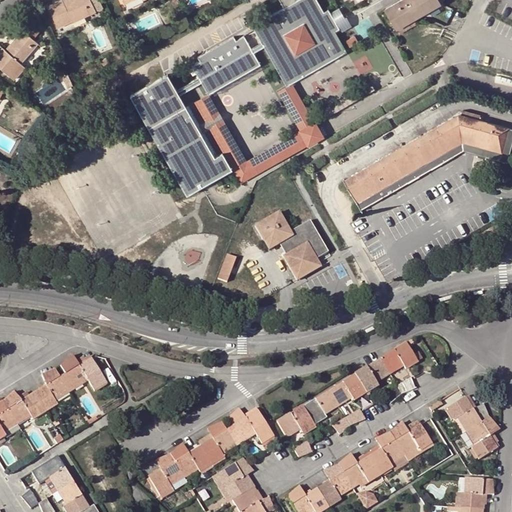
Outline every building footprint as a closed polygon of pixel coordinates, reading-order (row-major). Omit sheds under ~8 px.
[(99,0),(67,0),(63,2),(62,0),(48,7),(57,27),(71,20),(70,17),(86,9),(89,14),(103,8),(99,0)] [(252,26),(261,42),(264,46),(270,58),(286,85),(294,81),(346,51),(334,32),(339,29),(334,20),(330,14),(327,9),(323,12),(316,0),(296,0),(296,1),(284,8),(252,26)] [(440,3),(437,0),(401,0),(384,10),(395,29),(413,19),(440,3)] [(339,8),(330,14),(341,33),(351,28),(339,8)] [(72,22),(89,14),(86,9),(70,17),(71,20),(72,22)] [(413,19),(395,29),(398,34),(416,23),(413,19)] [(38,31),(29,23),(23,31),(32,38),(38,31)] [(32,38),(23,31),(5,51),(0,46),(0,67),(13,79),(20,71),(16,68),(20,63),(37,42),(32,38)] [(225,41),(242,74),(260,64),(253,52),(250,48),(243,36),(235,40),(233,36),(225,41)] [(201,82),(208,93),(242,74),(225,41),(197,56),(199,60),(191,65),(198,77),(201,82)] [(253,52),(264,46),(261,42),(250,48),(253,52)] [(24,67),(20,63),(16,68),(20,71),(24,67)] [(178,95),(175,90),(167,74),(130,96),(186,194),(201,186),(231,169),(221,153),(217,155),(214,157),(185,106),(178,95)] [(201,82),(198,77),(175,90),(178,95),(201,82)] [(208,93),(192,102),(240,183),(325,135),(294,81),(280,89),(302,128),(246,161),(208,93)] [(214,157),(217,155),(188,105),(185,106),(214,157)] [(344,180),(356,201),(461,142),(502,152),(508,129),(458,115),(344,180)] [(511,145),(511,130),(508,129),(502,152),(461,142),(356,201),(361,210),(463,151),(507,162),(511,145)] [(269,250),(279,244),(286,240),(292,251),(285,256),(283,257),(297,281),(313,271),(311,268),(314,266),(312,263),(317,261),(323,257),(328,254),(308,221),(289,232),(278,213),(255,226),(269,250)] [(279,244),(285,256),(292,251),(286,240),(279,244)] [(236,257),(227,253),(218,278),(227,281),(236,257)] [(320,267),(317,261),(312,263),(314,266),(311,268),(313,271),(320,267)] [(405,342),(276,422),(282,434),(290,429),(292,433),(298,429),(300,433),(313,425),(325,417),(323,414),(328,410),(326,407),(334,402),(342,397),(345,400),(350,397),(353,401),(360,396),(372,389),(377,386),(374,382),(380,378),(379,375),(386,370),(394,365),(396,368),(401,365),(404,369),(411,365),(416,361),(412,355),(407,347),(412,343),(410,340),(405,343),(405,342)] [(412,355),(416,361),(422,358),(418,352),(412,355)] [(0,439),(5,437),(2,433),(8,430),(6,426),(14,421),(21,417),(23,420),(30,416),(32,420),(56,404),(54,401),(60,397),(58,394),(65,390),(79,381),(81,384),(87,380),(93,391),(106,383),(89,358),(77,366),(70,357),(59,367),(64,374),(58,378),(53,370),(40,375),(44,387),(20,401),(13,393),(2,402),(0,402),(0,439)] [(388,373),(396,368),(394,365),(386,370),(388,373)] [(414,389),(409,378),(382,395),(390,403),(400,393),(414,389)] [(67,393),(81,384),(79,381),(65,390),(67,393)] [(467,395),(464,397),(471,409),(474,408),(470,401),(467,395)] [(336,405),(345,400),(342,397),(334,402),(336,405)] [(471,409),(464,397),(445,408),(446,410),(452,419),(452,420),(457,418),(461,425),(464,423),(468,430),(473,438),(470,440),(474,446),(470,448),(471,450),(477,460),(495,449),(488,437),(491,434),(498,430),(488,417),(482,404),(474,408),(471,409)] [(441,404),(439,401),(428,408),(430,411),(441,404)] [(246,417),(257,411),(255,408),(249,411),(244,414),(246,417)] [(159,471),(148,478),(159,497),(171,489),(169,485),(175,482),(173,479),(180,474),(188,469),(190,472),(196,468),(199,472),(223,457),(221,454),(227,450),(225,446),(233,442),(245,434),(247,438),(254,433),(260,444),(272,436),(257,411),(246,417),(244,419),(236,410),(226,420),(230,427),(225,430),(220,423),(207,429),(209,434),(211,439),(199,447),(188,453),(187,454),(179,445),(169,455),(156,460),(158,468),(159,471)] [(358,410),(330,427),(338,435),(349,425),(362,420),(358,410)] [(452,419),(446,410),(444,412),(450,421),(452,419)] [(85,416),(83,418),(87,425),(97,419),(95,417),(89,421),(85,416)] [(14,421),(16,425),(23,420),(21,417),(14,421)] [(327,420),(325,417),(313,425),(315,428),(321,424),(327,420)] [(457,418),(452,420),(452,421),(461,434),(468,430),(464,423),(461,425),(457,418)] [(6,426),(8,430),(16,425),(14,421),(6,426)] [(405,427),(408,432),(418,425),(416,422),(412,425),(411,423),(408,425),(405,427)] [(286,497),(282,499),(285,504),(288,502),(290,506),(293,511),(311,511),(313,511),(320,511),(339,500),(337,496),(342,493),(340,490),(348,485),(355,480),(358,484),(359,483),(364,479),(367,483),(381,474),(389,469),(391,468),(389,464),(395,460),(394,457),(400,453),(408,448),(410,451),(416,447),(419,451),(430,443),(418,425),(408,432),(407,432),(399,424),(389,434),(375,439),(378,446),(379,449),(357,464),(356,464),(348,456),(337,466),(324,471),(328,482),(323,484),(310,492),(304,496),(296,488),(286,497)] [(315,428),(313,425),(300,433),(302,436),(308,432),(315,428)] [(290,429),(282,434),(284,438),(292,433),(290,429)] [(468,430),(461,434),(458,436),(466,449),(469,447),(470,448),(474,446),(470,440),(473,438),(468,430)] [(197,444),(199,447),(211,439),(209,434),(203,438),(195,442),(197,444)] [(235,445),(247,438),(245,434),(233,442),(235,445)] [(495,449),(496,448),(498,447),(495,442),(496,442),(494,438),(491,434),(488,437),(495,449)] [(57,444),(61,442),(58,436),(53,439),(57,444)] [(274,440),(272,436),(260,444),(262,447),(274,440)] [(227,450),(235,445),(233,442),(225,446),(227,450)] [(292,450),(297,457),(311,452),(306,442),(304,443),(297,447),(292,450)] [(432,446),(430,443),(419,451),(416,447),(410,451),(408,448),(400,453),(405,459),(406,462),(432,446)] [(187,451),(188,453),(199,447),(197,444),(191,448),(187,451)] [(354,460),(357,464),(379,449),(378,446),(372,449),(361,456),(354,460)] [(475,462),(477,460),(471,450),(468,452),(475,462)] [(405,459),(400,453),(394,457),(395,460),(389,464),(391,468),(392,467),(405,459)] [(56,456),(30,473),(36,481),(38,484),(48,478),(52,484),(46,488),(55,503),(62,499),(66,505),(62,507),(64,511),(96,511),(93,505),(88,508),(56,456)] [(270,511),(273,511),(268,497),(261,500),(257,502),(249,490),(241,477),(246,474),(251,470),(246,465),(241,459),(222,470),(227,478),(224,480),(228,486),(223,489),(231,501),(237,511),(240,511),(242,510),(243,511),(270,511)] [(405,459),(392,467),(394,472),(408,464),(406,462),(405,459)] [(146,476),(148,478),(159,471),(158,468),(156,470),(155,469),(153,470),(151,471),(152,473),(146,476)] [(180,474),(182,477),(185,481),(199,472),(196,468),(190,472),(188,469),(180,474)] [(227,478),(222,470),(219,473),(224,480),(227,478)] [(249,480),(246,474),(241,477),(249,490),(253,487),(249,480)] [(468,487),(464,487),(464,494),(459,494),(459,496),(458,506),(458,508),(457,511),(479,511),(480,501),(481,494),(493,495),(492,480),(469,478),(468,487)] [(348,485),(350,488),(351,488),(355,494),(363,489),(359,483),(358,484),(355,480),(348,485)] [(340,490),(342,493),(350,488),(348,485),(340,490)] [(257,502),(261,500),(258,494),(253,487),(249,490),(257,502)] [(171,489),(159,497),(160,499),(172,492),(171,489)] [(37,504),(29,491),(20,498),(30,508),(37,504)] [(365,492),(355,494),(357,499),(364,510),(377,502),(373,495),(365,492)] [(53,511),(45,499),(37,504),(40,511),(53,511)] [(233,511),(243,511),(242,510),(240,511),(237,511),(231,501),(228,503),(233,511)]
